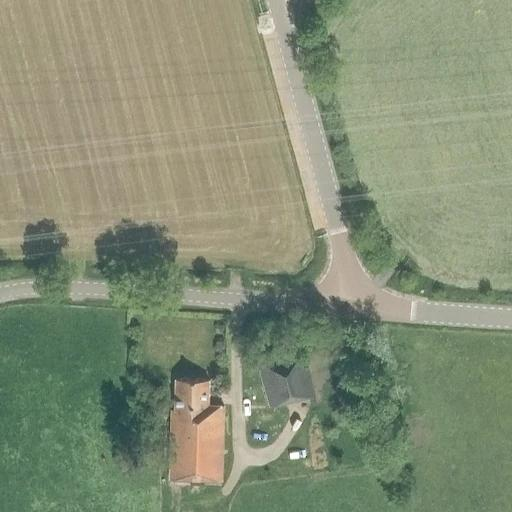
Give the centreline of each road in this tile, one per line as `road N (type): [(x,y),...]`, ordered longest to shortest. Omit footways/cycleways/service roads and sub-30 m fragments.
road 1 (tertiary): [(0,293),(52,288),(357,307)]
road 2 (tertiary): [(357,307),(276,4)]
road 3 (tertiary): [(511,317),(357,307)]
